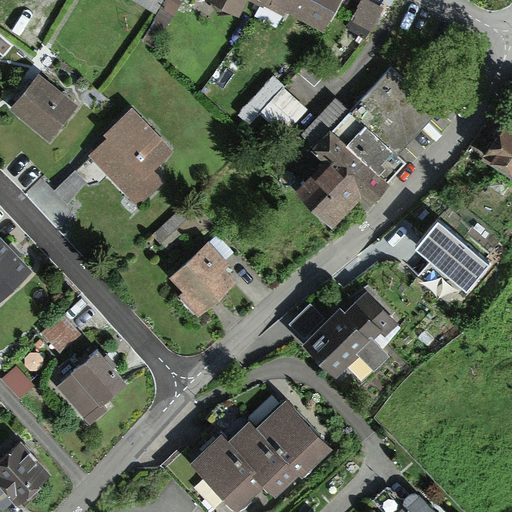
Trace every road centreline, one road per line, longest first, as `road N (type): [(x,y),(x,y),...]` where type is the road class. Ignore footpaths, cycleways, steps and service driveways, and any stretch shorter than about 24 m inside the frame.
road 1 (residential): [(179,386),(429,159),(511,38)]
road 2 (residential): [(179,386),(0,189)]
road 3 (residential): [(67,511),(179,386)]
